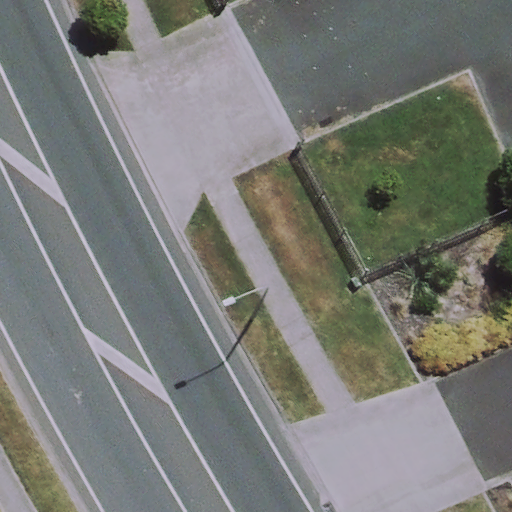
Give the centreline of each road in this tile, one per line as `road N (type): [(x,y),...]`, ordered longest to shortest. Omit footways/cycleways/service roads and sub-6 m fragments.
road 1 (secondary): [(0,96),(150,407),(213,511)]
road 2 (unknown): [(150,407),(511,293)]
road 3 (unknown): [(4,106),(209,0)]
